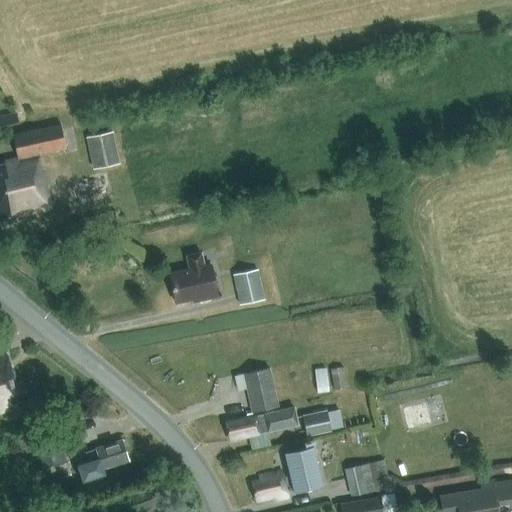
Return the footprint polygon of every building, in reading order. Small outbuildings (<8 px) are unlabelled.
[(0,161),(1,163),(0,162),(0,224),(8,222),(6,215),(49,206),(38,153),(63,148),(59,125),(12,135),(17,157),(0,161)] [(93,169),(117,164),(110,132),(86,137),(93,169)] [(77,219),(78,223),(68,225),(71,237),(117,226),(114,210),(77,219)] [(184,256),(187,268),(169,272),(177,301),(200,296),(201,301),(216,297),(208,264),(201,266),(198,252),(184,256)] [(263,299),(257,269),(232,275),(238,304),(263,299)] [(9,370),(4,354),(0,355),(0,412),(6,411),(4,406),(26,400),(21,382),(15,384),(11,369),(9,370)] [(245,372),(254,410),(278,404),(268,365),(245,371),(245,372)] [(328,392),(326,368),(314,369),(316,393),(328,392)] [(346,388),(343,368),(330,370),(333,390),(346,388)] [(237,390),(249,387),(245,372),(233,375),(237,390)] [(296,423),(292,405),(226,421),(230,439),(296,423)] [(330,430),(324,409),(302,414),(308,435),(330,430)] [(354,430),(345,432),(346,443),(356,442),(354,430)] [(69,438),(46,446),(53,467),(67,462),(64,453),(73,450),(69,438)] [(128,459),(121,439),(84,452),(93,479),(114,471),(112,465),(128,459)] [(251,482),(255,500),(274,495),(275,499),(287,496),(285,487),(291,485),(292,491),(322,484),(312,445),(283,452),(289,477),(283,479),(281,470),(258,475),(259,479),(251,482)] [(372,490),(366,463),(346,468),(352,494),(372,490)] [(511,482),(493,486),(492,479),(479,481),(480,488),(438,495),(440,511),(455,511),(457,511),(456,511),(498,511),(498,506),(511,504),(511,482)] [(97,499),(97,498),(79,503),(81,511),(111,511),(121,509),(122,511),(157,511),(155,506),(158,506),(152,487),(130,494),(128,489),(97,499)] [(396,511),(394,493),(378,495),(379,500),(379,503),(380,511),(396,511)] [(380,511),(379,503),(379,500),(340,506),(341,511),(380,511)]
